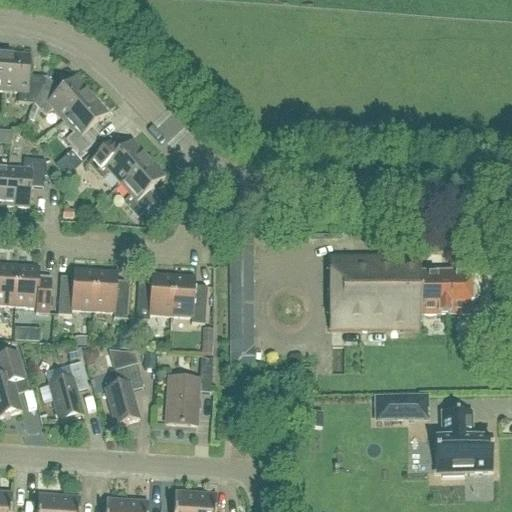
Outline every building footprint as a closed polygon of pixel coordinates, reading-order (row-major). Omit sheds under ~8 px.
[(17,106),(33,107),(46,81),(28,80),(29,59),(5,57),(2,95),(18,96),(17,106)] [(52,113),(62,124),(91,99),(74,81),(59,95),(46,81),(33,107),(44,120),(52,113)] [(91,99),(62,124),(73,136),(65,143),(79,159),(100,140),(92,131),(107,117),(91,99)] [(109,176),(119,188),(147,163),(131,144),(121,153),(113,144),(87,167),(101,183),(109,176)] [(7,172),(4,210),(28,211),(30,191),(42,192),(44,164),(38,164),(39,157),(25,156),(24,163),(23,163),(23,173),(7,172)] [(147,163),(119,188),(130,199),(122,206),(136,222),(157,204),(148,195),(163,181),(147,163)] [(230,240),(231,373),(251,372),(251,240),(230,240)] [(329,335),(418,335),(419,319),(469,319),(469,277),(465,277),(463,274),(456,274),(454,276),(419,276),(418,267),(403,266),(402,261),(329,261),(329,335)] [(0,309),(14,311),(17,270),(0,268),(0,309)] [(17,270),(14,311),(35,312),(35,317),(48,318),(50,281),(38,280),(39,271),(17,270)] [(71,314),(92,316),(94,275),(72,273),(72,282),(60,281),(57,319),(71,320),(71,314)] [(94,275),(92,316),(113,317),(112,322),(126,323),(128,286),(116,285),(117,276),(94,275)] [(149,319),(170,321),(172,280),(150,279),(150,287),(137,286),(135,324),(148,325),(149,319)] [(172,280),(170,321),(191,322),(190,327),(204,328),(206,291),(194,290),(194,281),(172,280)] [(0,421),(21,416),(12,387),(24,384),(16,355),(0,360),(0,421)] [(68,370),(72,382),(47,389),(58,427),(83,420),(76,396),(87,393),(80,366),(68,370)] [(118,389),(103,393),(114,431),(139,424),(131,395),(142,392),(136,368),(114,374),(118,389)] [(165,428),(195,430),(198,396),(209,397),(211,369),(200,368),(199,384),(168,382),(165,428)] [(390,400),(390,422),(426,422),(426,400),(390,400)] [(463,476),(492,475),(492,443),(470,444),(470,416),(442,416),(442,444),(436,444),(436,476),(442,476),(442,480),(463,480),(463,476)] [(0,511),(10,511),(12,497),(0,496),(0,511)] [(193,511),(195,497),(174,496),(172,511),(193,511)] [(214,511),(216,499),(195,497),(193,511),(214,511)] [(57,511),(58,500),(37,499),(36,511),(57,511)] [(78,511),(79,502),(58,500),(57,511),(78,511)] [(125,511),(126,505),(105,503),(104,511),(125,511)]
